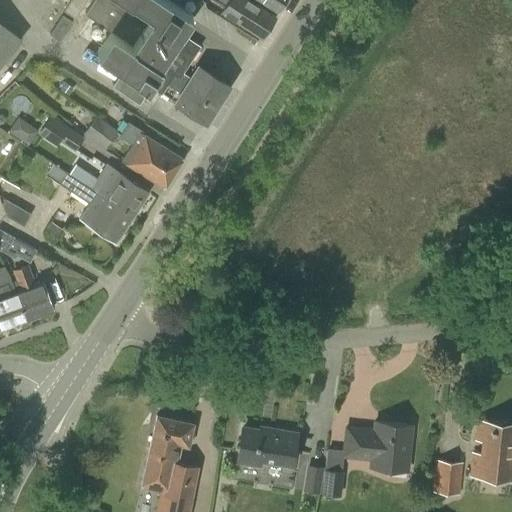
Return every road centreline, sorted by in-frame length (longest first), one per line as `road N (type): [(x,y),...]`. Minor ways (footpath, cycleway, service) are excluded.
road 1 (residential): [(511,325),(268,351),(180,349),(112,318)]
road 2 (unclassified): [(112,318),(313,0)]
